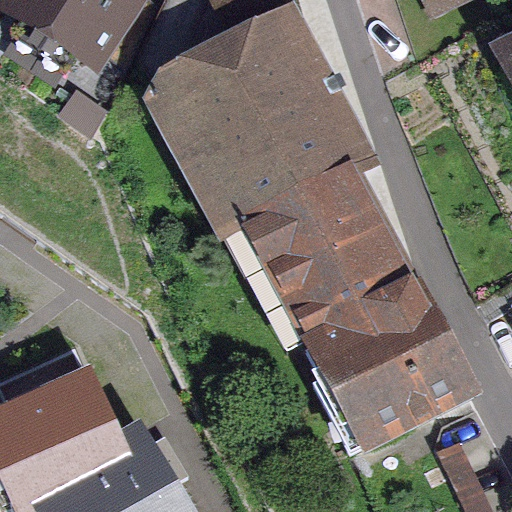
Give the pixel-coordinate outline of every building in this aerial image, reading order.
[(0,0),(0,10),(103,72),(146,0),(0,0)] [(233,0),(238,16),(296,2),(295,0),(233,0)] [(421,0),(433,22),(477,1),(477,0),(421,0)] [(459,402),(261,22),(117,97),(314,476),(459,402)] [(36,511),(42,509),(44,511),(183,511),(136,430),(115,442),(86,377),(0,415),(0,465),(21,511),(36,511)]
